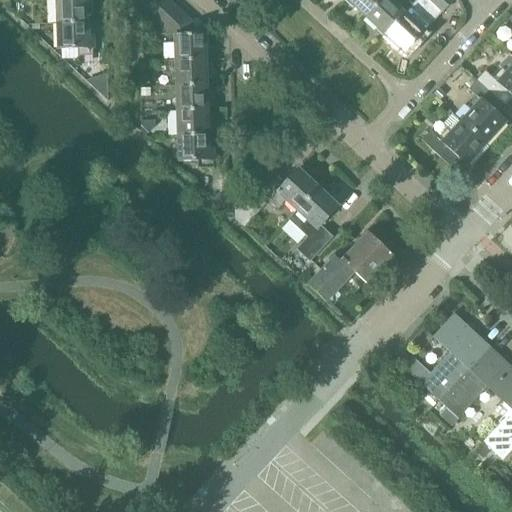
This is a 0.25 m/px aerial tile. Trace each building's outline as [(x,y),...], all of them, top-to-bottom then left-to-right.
[(57,26),(89,25),(88,16),(92,16),(91,3),(88,3),(87,0),(56,0),(57,26)] [(156,24),(173,5),(167,0),(159,0),(146,14),(156,24)] [(365,18),(381,0),(347,0),(345,3),(352,10),(354,8),(365,18)] [(381,0),(365,18),(377,30),(375,32),(382,38),(405,14),(418,0),(381,0)] [(404,54),(453,1),(452,0),(418,0),(405,14),(382,38),(390,45),(392,43),(404,54)] [(173,5),(156,24),(166,33),(183,14),(173,5)] [(183,14),(166,33),(167,36),(173,36),(174,62),(174,63),(205,62),(205,53),(209,52),(208,40),(205,40),(205,36),(192,36),(191,21),(183,14)] [(89,25),(57,26),(57,50),(72,49),(73,58),(88,58),(88,50),(89,50),(89,40),(92,40),(92,28),(89,28),(89,25)] [(164,76),(174,76),(175,88),(206,87),(206,78),(210,78),(209,65),(205,65),(205,62),(174,63),(174,62),(163,62),(164,76)] [(511,65),(505,73),(501,69),(492,79),(484,72),(476,80),(495,98),(503,89),(511,97),(511,65)] [(455,115),(461,120),(460,121),(484,144),(504,123),(487,107),(495,98),(476,80),(468,89),(476,97),(466,107),(464,105),(455,115)] [(107,102),(107,85),(93,89),(107,102)] [(176,113),(207,112),(207,102),(211,102),(210,90),(206,90),(206,87),(175,88),(176,113)] [(177,139),(209,138),(208,128),(211,128),(211,114),(207,114),(207,112),(176,113),(177,139)] [(484,144),(460,121),(449,132),(446,129),(437,139),(429,131),(421,140),(440,158),(448,149),(465,165),(484,144)] [(209,138),(177,139),(177,161),(209,161),(209,153),(212,153),(212,139),(209,140),(209,138)] [(296,211),(318,188),(298,169),(269,200),(277,208),(285,200),(296,211)] [(331,237),(319,226),(337,206),(318,188),(296,211),(289,219),(307,236),(295,249),(308,261),(331,237)] [(259,210),(251,203),(236,218),(244,226),(259,210)] [(366,283),(391,257),(366,234),(339,263),(333,258),(309,284),(326,300),(353,271),(366,283)] [(439,401),(488,349),(453,316),(432,338),(449,354),(430,375),(413,359),(404,369),(439,401)] [(511,412),(511,370),(488,349),(439,401),(458,419),(486,389),(511,412)] [(511,412),(484,443),(503,461),(511,450),(511,412)]
